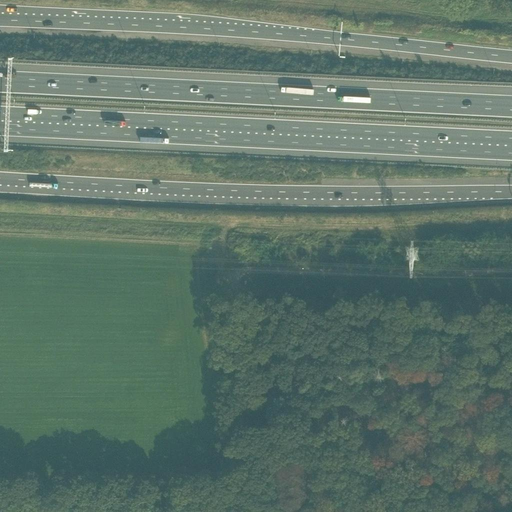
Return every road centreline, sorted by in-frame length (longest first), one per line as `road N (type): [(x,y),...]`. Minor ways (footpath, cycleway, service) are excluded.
road 1 (trunk): [(511,57),(230,30),(0,20)]
road 2 (motorway): [(0,116),(511,141)]
road 3 (motorway): [(511,106),(0,83)]
road 4 (trunk): [(0,178),(222,191),(511,192)]
road 5 (track): [(225,277),(227,225),(511,227)]
road 6 (track): [(0,496),(242,499)]
road 7 (track): [(227,225),(0,215)]
road 8 (track): [(242,499),(225,277)]
